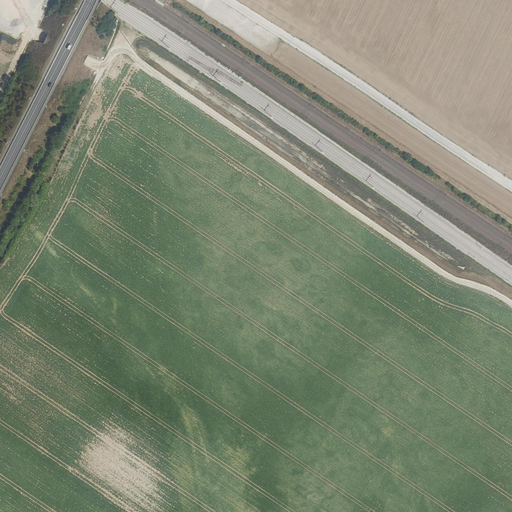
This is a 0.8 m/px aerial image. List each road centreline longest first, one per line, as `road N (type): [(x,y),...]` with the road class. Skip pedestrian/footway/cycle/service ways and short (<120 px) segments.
road 1 (track): [(511,304),(447,277),(127,51),(100,65),(45,39),(31,27),(35,0)]
road 2 (track): [(225,0),(511,191)]
road 3 (secondary): [(0,179),(91,0)]
